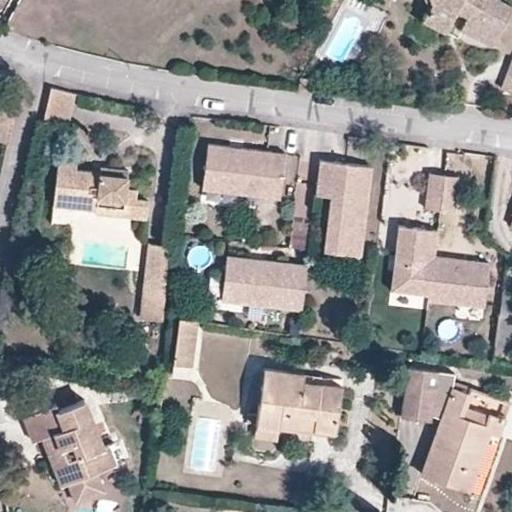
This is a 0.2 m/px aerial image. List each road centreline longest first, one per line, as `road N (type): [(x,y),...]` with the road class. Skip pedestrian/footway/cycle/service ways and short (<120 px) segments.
road 1 (residential): [(511,137),(36,60)]
road 2 (residential): [(36,60),(0,222)]
